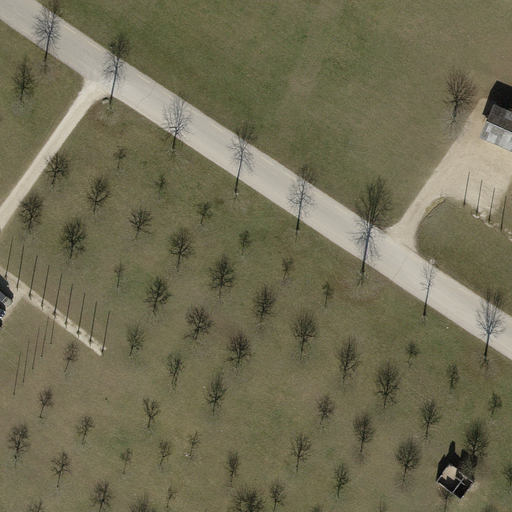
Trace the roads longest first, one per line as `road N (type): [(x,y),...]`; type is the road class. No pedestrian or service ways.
road 1 (unclassified): [(6,0),(511,339)]
road 2 (track): [(0,218),(106,70)]
road 3 (track): [(387,257),(469,132)]
